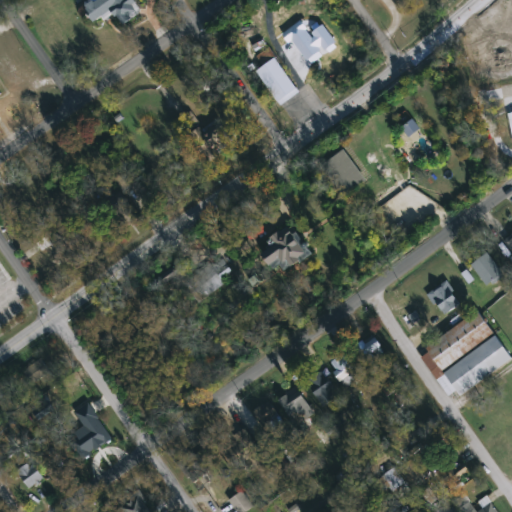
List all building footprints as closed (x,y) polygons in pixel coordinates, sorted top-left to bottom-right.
[(89,6),(97,0),(136,0),(144,11),(126,24),(116,10),(100,21),(89,6)] [(511,5),(494,18),(511,44),(511,43),(511,5)] [(276,103),(256,72),(265,66),(259,57),(271,49),(297,90),(276,103)] [(215,162),(193,140),(216,117),(238,140),(215,162)] [(343,198),(320,167),(345,149),(367,180),(343,198)] [(312,255),(277,273),(262,244),(297,226),(312,255)] [(35,244),(48,236),(54,244),(57,242),(71,264),(51,277),(37,256),(41,253),(35,244)] [(472,265),(488,253),(504,275),(487,287),(472,265)] [(430,292),(450,282),(462,306),(441,316),(430,292)] [(511,357),(511,361),(452,400),(439,379),(442,377),(424,349),(482,312),(511,357)] [(391,356),(378,369),(359,347),(372,335),(391,356)] [(24,372),(41,359),(53,375),(36,388),(24,372)] [(325,407),(308,382),(325,371),(342,395),(325,407)] [(282,400),(296,393),(298,398),(305,395),(317,419),(298,429),(282,400)] [(290,433),(272,443),(255,413),(272,402),(290,433)] [(71,428),(99,410),(112,431),(83,449),(71,428)] [(240,468),(224,457),(239,434),(270,455),(260,470),(245,460),(240,468)] [(177,465),(188,454),(192,458),(197,453),(202,458),(208,452),(217,462),(195,484),(177,465)] [(426,480),(396,498),(383,477),(413,460),(426,480)] [(45,479),(30,490),(17,473),(32,461),(45,479)] [(150,511),(125,511),(118,499),(137,488),(150,511)] [(254,505),(244,511),(237,511),(230,502),(243,491),(254,505)]
